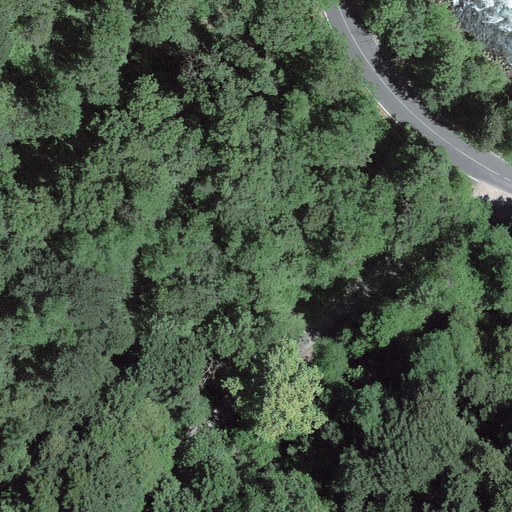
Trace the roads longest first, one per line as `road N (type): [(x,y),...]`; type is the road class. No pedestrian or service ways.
road 1 (residential): [(493,177),(472,224),(313,316),(154,470),(122,511)]
road 2 (primary): [(334,0),(365,60),(432,139),(493,177)]
